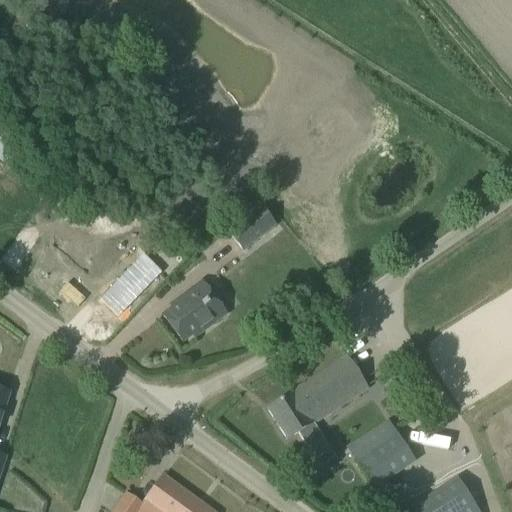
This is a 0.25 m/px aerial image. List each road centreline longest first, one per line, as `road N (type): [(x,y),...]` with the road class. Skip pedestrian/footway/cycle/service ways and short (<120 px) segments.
road 1 (unclassified): [(165,410),(440,262),(511,208)]
road 2 (unclassified): [(165,410),(0,289)]
road 3 (unclassified): [(287,511),(165,410)]
